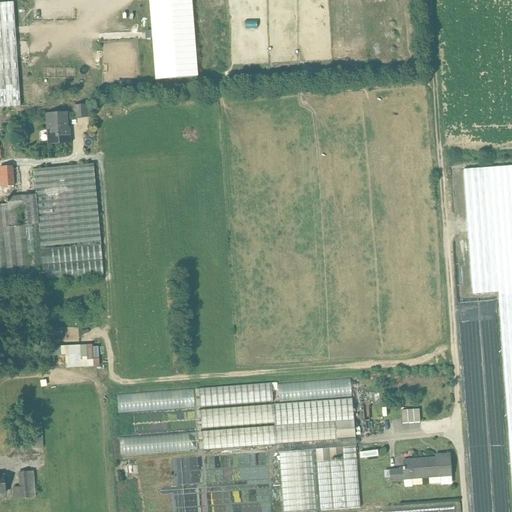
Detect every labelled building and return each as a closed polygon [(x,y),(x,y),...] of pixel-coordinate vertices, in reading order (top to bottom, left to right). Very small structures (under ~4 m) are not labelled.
[(150,0),(155,79),(197,76),(192,0),(150,0)] [(13,2),(0,3),(0,107),(21,107),(13,2)] [(87,105),(74,106),(75,118),(88,117),(87,105)] [(66,113),(47,114),(49,144),(69,143),(69,135),(67,135),(66,113)] [(93,164),(34,170),(36,195),(7,197),(7,199),(6,199),(6,203),(8,203),(8,204),(0,204),(0,283),(104,275),(101,245),(93,164)] [(13,166),(1,167),(2,187),(15,186),(13,166)] [(455,289),(502,288),(511,417),(511,167),(445,173),(455,289)] [(65,356),(66,368),(100,366),(99,358),(94,359),(93,344),(61,346),(62,356),(65,356)] [(198,389),(200,407),(273,401),(271,383),(198,389)] [(274,404),(277,451),(356,446),(353,398),(274,404)] [(201,410),(203,429),(273,423),(272,404),(201,410)] [(423,409),(404,410),(405,423),(424,422),(423,409)] [(30,426),(9,428),(10,448),(32,446),(33,449),(43,448),(41,424),(30,424),(30,426)] [(202,432),(204,450),(275,444),(274,426),(202,432)] [(197,451),(196,432),(120,437),(121,456),(197,451)] [(361,508),(356,447),(316,450),(321,511),(361,508)] [(297,511),(318,510),(314,450),(278,452),(282,511),(297,511)] [(454,456),(405,458),(406,468),(393,468),(393,482),(407,482),(406,478),(455,476),(454,456)] [(33,472),(19,473),(20,487),(21,492),(32,491),(32,490),(35,490),(33,472)] [(32,491),(21,492),(21,498),(35,497),(35,490),(32,490),(32,491)]
